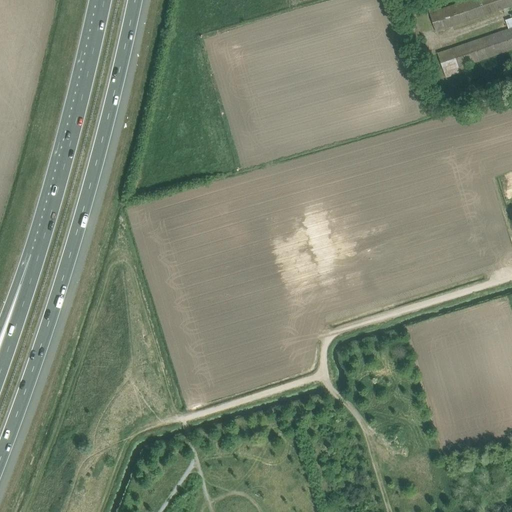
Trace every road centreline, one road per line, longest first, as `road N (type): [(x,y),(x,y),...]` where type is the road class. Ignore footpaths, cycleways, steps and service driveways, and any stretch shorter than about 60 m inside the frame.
road 1 (motorway): [(0,470),(68,259),(135,0)]
road 2 (motorway): [(103,0),(40,247)]
road 3 (motorway): [(40,247),(0,371)]
